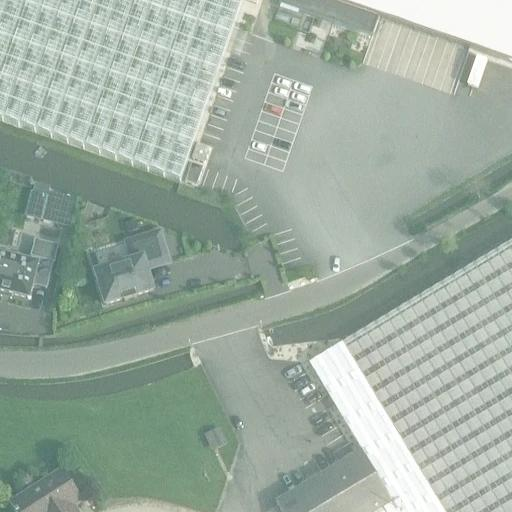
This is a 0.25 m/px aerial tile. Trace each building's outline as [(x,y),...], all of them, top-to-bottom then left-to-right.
[(511,0),(0,0),(0,119),(181,182),(244,0),(281,0),(280,5),(372,37),(379,18),(511,64),(511,0)] [(198,145),(193,161),(205,165),(210,150),(198,145)] [(192,165),(185,184),(197,188),(203,169),(192,165)] [(48,198),(42,221),(70,229),(77,202),(49,195),(48,198)] [(136,222),(125,225),(127,234),(139,231),(136,222)] [(132,263),(96,273),(106,306),(124,301),(124,303),(136,300),(135,297),(153,292),(147,271),(169,264),(160,233),(126,243),(132,263)] [(0,293),(30,301),(33,287),(47,290),(54,263),(58,248),(36,242),(30,263),(8,257),(6,254),(0,252),(0,293)] [(511,511),(511,244),(312,365),(396,504),(400,511),(511,511)] [(62,247),(55,276),(61,277),(68,249),(62,247)] [(361,456),(279,505),(282,511),(400,511),(396,504),(392,506),(361,456)] [(13,505),(17,511),(71,511),(83,503),(67,478),(34,498),(31,493),(13,505)]
